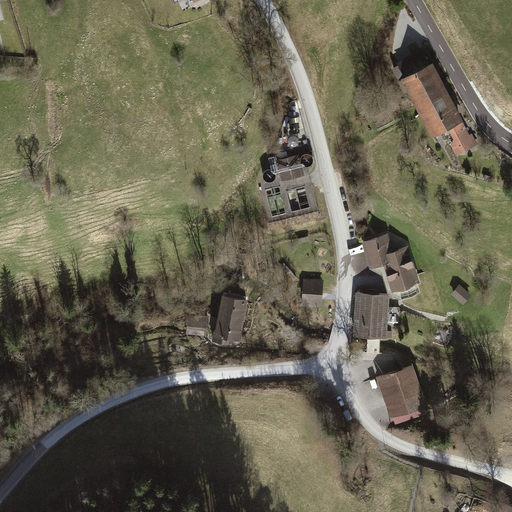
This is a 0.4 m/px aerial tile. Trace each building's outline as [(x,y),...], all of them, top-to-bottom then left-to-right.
[(439,80),(431,65),(430,65),(423,51),(399,63),(400,65),(394,68),(399,77),(404,74),(406,77),(405,78),(435,134),(449,127),(456,138),(454,144),(458,153),(476,143),(471,134),(468,136),(466,132),(455,110),(439,80)] [(296,142),(298,140),(299,137),(298,134),(295,132),(292,132),(290,133),(288,136),(288,139),(290,141),(293,142),(296,142)] [(298,155),(279,160),(283,178),(302,174),(298,155)] [(394,287),(399,285),(403,297),(421,291),(407,247),(398,249),(398,247),(391,249),(387,234),(365,241),(372,263),(385,259),(390,274),(393,282),(394,287)] [(321,286),(306,285),(305,304),(320,305),(321,286)] [(460,286),(454,293),(463,301),(469,294),(460,286)] [(388,293),(357,292),(355,333),(391,335),(391,330),(393,330),(393,328),(399,329),(400,307),(387,307),(388,293)] [(233,293),(224,293),(217,330),(215,330),(214,339),(227,342),(227,337),(238,339),(246,296),(233,293)] [(206,332),(206,316),(189,315),(188,331),(206,332)] [(370,335),(369,352),(382,352),(382,335),(370,335)] [(382,376),(395,414),(423,404),(424,403),(411,366),(382,376)] [(348,423),(333,394),(320,401),(334,430),(348,423)] [(423,404),(395,414),(394,414),(397,423),(426,412),(423,404)] [(452,506),(455,501),(449,498),(446,503),(452,506)]
